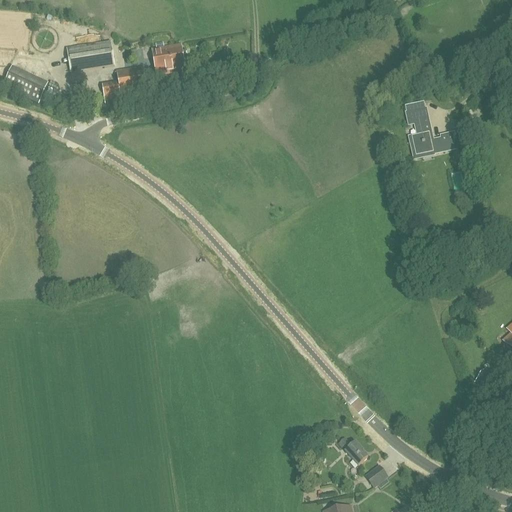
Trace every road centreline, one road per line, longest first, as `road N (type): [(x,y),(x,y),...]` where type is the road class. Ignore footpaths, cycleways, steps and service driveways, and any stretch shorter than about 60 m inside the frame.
road 1 (unclassified): [(359,403),(192,219),(88,142)]
road 2 (residential): [(88,142),(111,121),(229,99),(286,51),(393,0)]
road 3 (residential): [(511,501),(421,461),(359,403)]
